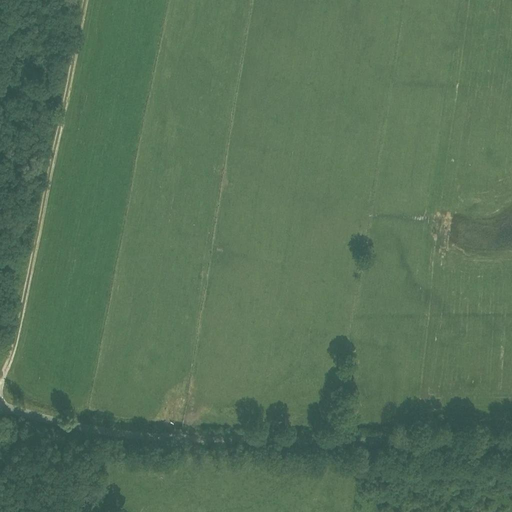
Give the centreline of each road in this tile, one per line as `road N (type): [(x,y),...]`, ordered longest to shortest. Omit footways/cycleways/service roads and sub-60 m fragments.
road 1 (unclassified): [(0,409),(92,432),(184,441),(511,448)]
road 2 (track): [(83,0),(0,381)]
